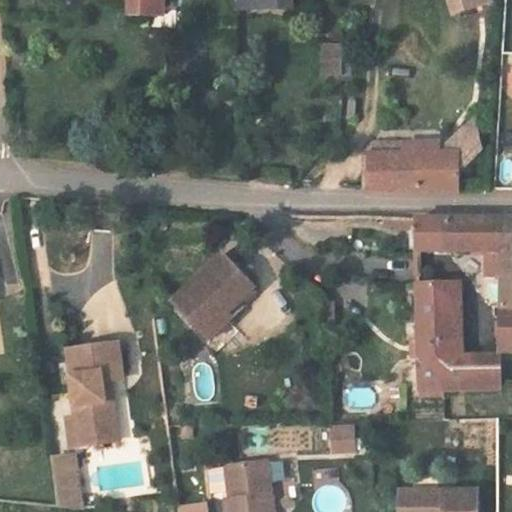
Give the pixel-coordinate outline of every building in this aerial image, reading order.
[(131,0),(132,13),(165,14),(165,0),(131,0)] [(462,11),(458,0),(451,0),(456,13),(462,11)] [(488,0),(458,0),(462,11),(489,2),(488,0)] [(320,45),(319,76),(341,76),(341,45),(320,45)] [(441,148),(442,154),(460,154),(460,166),(484,142),(481,116),(454,143),(453,147),(441,148)] [(460,154),(442,154),(403,155),(403,144),(377,144),(376,156),(371,156),(372,188),(461,188),(460,166),(460,154)] [(453,251),(452,219),(422,219),(395,217),(394,228),(418,230),(419,250),(453,251)] [(452,219),(453,251),(499,252),(505,252),(506,219),(452,219)] [(176,303),(202,331),(226,310),(231,315),(259,291),(227,256),(176,303)] [(446,355),(461,354),(460,284),(419,284),(420,311),(420,354),(421,389),(446,389),(446,355)] [(511,306),(504,306),(502,351),(511,351),(511,306)] [(226,310),(202,331),(212,341),(235,320),(231,315),(226,310)] [(420,354),(420,311),(412,311),(412,354),(420,354)] [(105,389),(111,388),(125,386),(118,342),(69,349),(78,416),(81,446),(120,440),(113,398),(107,399),(105,389)] [(502,354),(461,354),(446,355),(446,389),(501,389),(502,354)] [(353,408),(375,405),(373,387),(350,390),(353,408)] [(81,446),(78,416),(68,417),(72,447),(81,446)] [(357,425),(336,426),(337,451),(358,450),(357,425)] [(57,460),(62,499),(64,507),(87,509),(79,457),(57,460)] [(275,511),(269,460),(234,464),(209,468),(211,493),(226,491),(227,500),(228,511),(275,511)] [(480,511),(481,490),(402,491),(403,511),(480,511)] [(211,511),(209,502),(182,506),(183,511),(211,511)]
